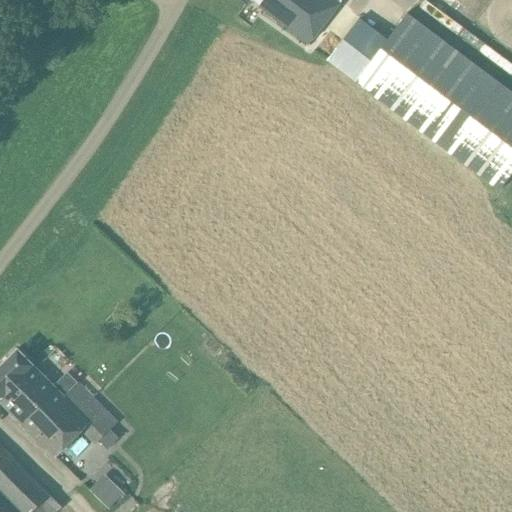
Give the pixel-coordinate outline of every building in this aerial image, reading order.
[(262,0),(259,6),(309,44),(340,3),(336,0),(262,0)] [(511,174),(511,92),(407,14),(356,81),(500,190),(511,174)] [(361,30),(356,50),(351,48),(350,50),(346,49),(340,71),(357,76),(360,65),(367,67),(376,35),(361,30)] [(33,365),(17,349),(0,366),(0,401),(56,457),(83,431),(96,444),(117,423),(91,398),(77,384),(64,397),(33,366),(33,365)] [(0,444),(0,511),(56,511),(62,507),(49,495),(50,494),(0,444)] [(108,477),(92,492),(108,510),(125,495),(108,477)]
